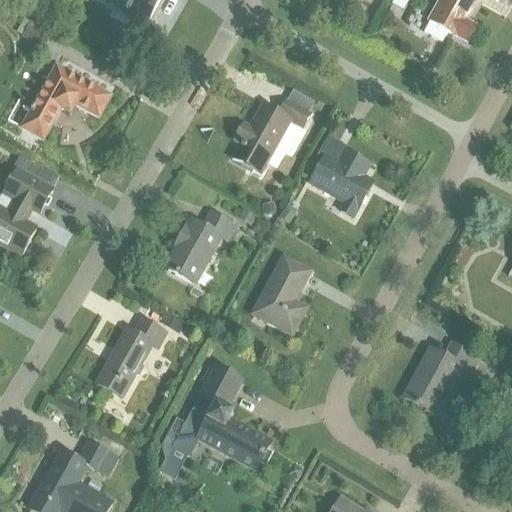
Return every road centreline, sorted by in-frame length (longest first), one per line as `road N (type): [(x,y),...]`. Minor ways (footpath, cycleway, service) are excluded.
road 1 (residential): [(252,15),(0,441)]
road 2 (residential): [(479,511),(351,437),(338,416),(339,394),(467,151)]
road 3 (residential): [(467,151),(456,130),(252,15)]
